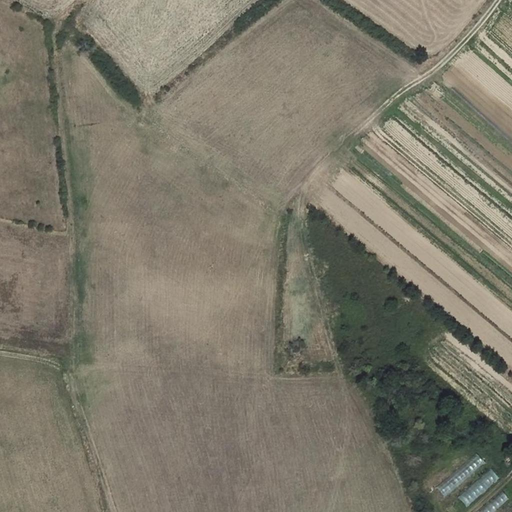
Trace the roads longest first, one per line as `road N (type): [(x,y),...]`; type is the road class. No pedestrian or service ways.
road 1 (track): [(71,355),(114,511)]
road 2 (track): [(497,0),(437,66),(383,105)]
